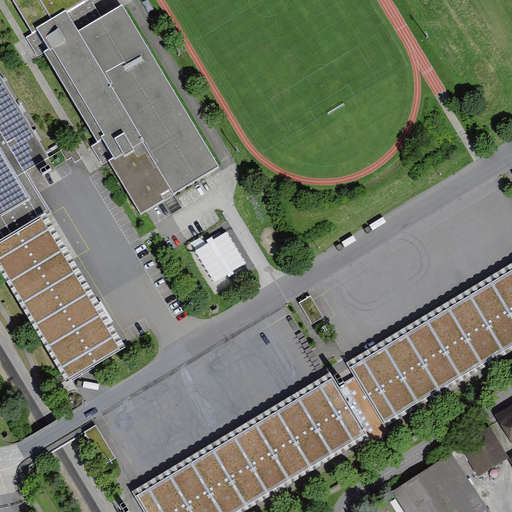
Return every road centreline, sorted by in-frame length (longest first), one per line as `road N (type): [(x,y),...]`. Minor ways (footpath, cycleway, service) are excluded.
road 1 (residential): [(511,397),(358,491),(342,511)]
road 2 (secondary): [(100,511),(0,344)]
